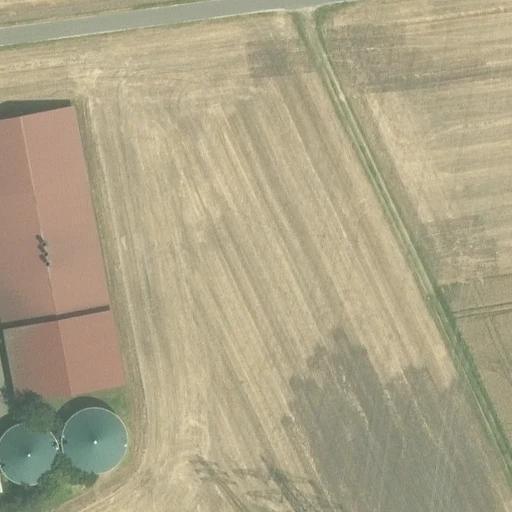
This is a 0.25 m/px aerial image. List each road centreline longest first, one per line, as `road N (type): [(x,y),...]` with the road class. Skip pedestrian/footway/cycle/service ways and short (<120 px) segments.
road 1 (track): [(304,0),(511,480)]
road 2 (unclassified): [(266,0),(0,34)]
road 3 (unknown): [(0,140),(23,375)]
